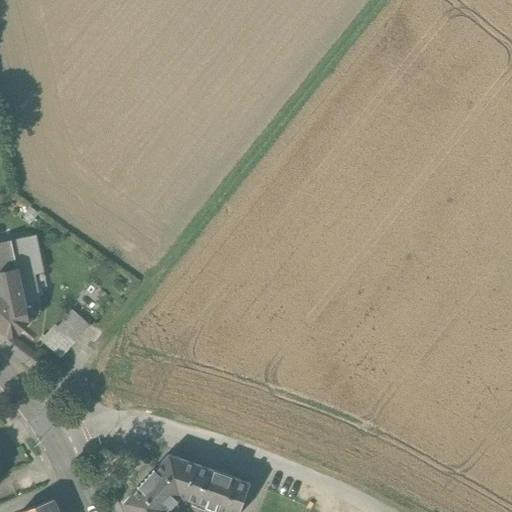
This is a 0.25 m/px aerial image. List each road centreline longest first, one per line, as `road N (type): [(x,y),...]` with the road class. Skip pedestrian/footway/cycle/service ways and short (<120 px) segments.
road 1 (track): [(69,381),(381,0)]
road 2 (residential): [(394,511),(289,460),(148,426),(119,423),(55,452)]
